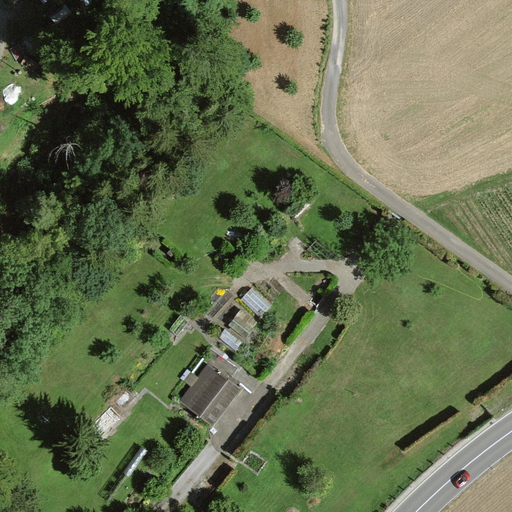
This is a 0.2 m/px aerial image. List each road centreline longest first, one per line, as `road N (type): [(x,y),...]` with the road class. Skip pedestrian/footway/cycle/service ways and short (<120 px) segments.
road 1 (track): [(343,0),(330,89),(350,146),(511,273)]
road 2 (secondary): [(417,511),(511,431)]
